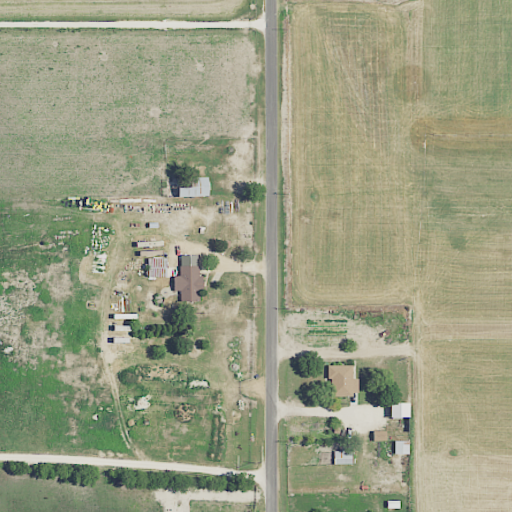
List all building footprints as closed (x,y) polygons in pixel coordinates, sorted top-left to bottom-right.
[(208,195),(208,176),(190,177),(190,185),(177,186),(177,196),(208,195)] [(182,300),(198,300),(198,287),(201,287),(200,254),(181,255),(181,276),(173,276),(174,290),(182,290),(182,300)] [(359,395),(358,378),(353,378),(352,364),(327,365),(328,379),(331,378),(332,395),(359,395)] [(409,417),(409,402),(390,402),(390,417),(409,417)] [(374,440),(387,440),(386,430),(374,431),(374,440)] [(409,441),(395,440),(395,454),(409,454),(409,441)] [(335,464),(352,464),(352,447),(334,448),(335,464)]
